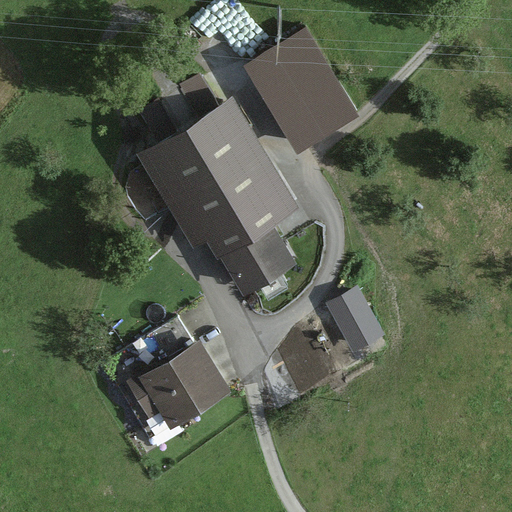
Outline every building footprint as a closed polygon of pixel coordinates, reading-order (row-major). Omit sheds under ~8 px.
[(306,21),(244,58),(298,146),(360,108),(306,21)] [(182,77),(190,108),(215,101),(207,70),(182,77)] [(164,91),(139,105),(147,120),(128,131),(135,144),(180,120),(164,91)] [(300,202),(236,99),(146,155),(199,240),(214,231),(250,287),(299,256),(275,218),(300,202)] [(354,330),(341,308),(299,334),(312,355),(354,330)] [(236,385),(206,336),(133,380),(164,429),(236,385)]
